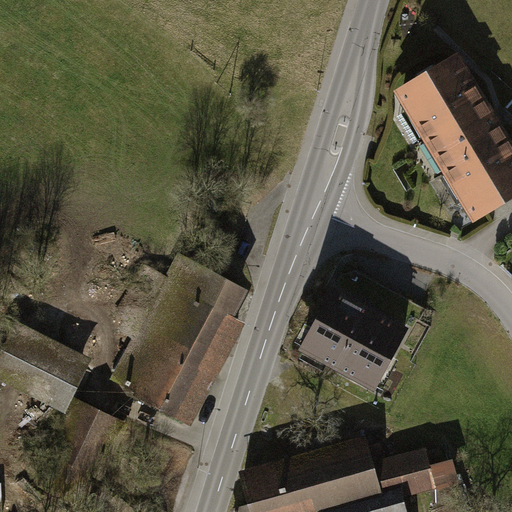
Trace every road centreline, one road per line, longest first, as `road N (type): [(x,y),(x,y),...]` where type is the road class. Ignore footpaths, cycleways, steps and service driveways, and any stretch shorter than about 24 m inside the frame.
road 1 (tertiary): [(214,511),(311,207)]
road 2 (tertiary): [(311,207),(338,138),(373,0)]
road 3 (unclassified): [(311,207),(465,265)]
